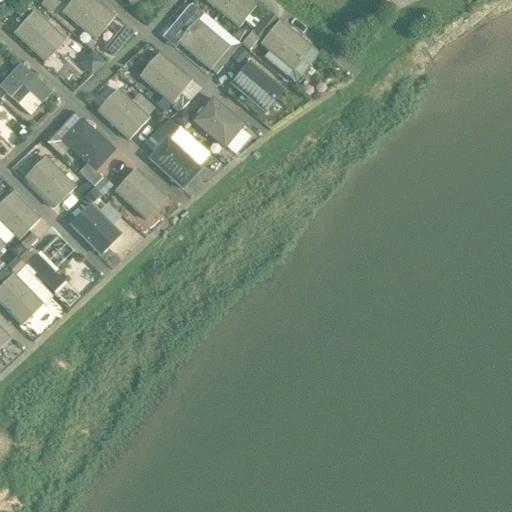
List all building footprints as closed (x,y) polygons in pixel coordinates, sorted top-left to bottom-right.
[(54,0),(45,0),(41,5),(48,11),(56,1),(54,0)] [(96,0),(74,0),(63,13),(95,40),(116,16),(96,0)] [(206,0),(238,26),(243,20),(249,13),(257,3),(253,0),(206,0)] [(23,5),(16,13),(24,21),(31,13),(23,5)] [(67,38),(36,12),(15,35),(46,62),(67,38)] [(249,13),(243,20),(254,29),(260,22),(249,13)] [(215,74),(238,44),(200,14),(177,44),(215,74)] [(278,19),(259,43),(294,70),(312,47),(278,19)] [(251,33),(242,45),(250,52),(259,40),(251,33)] [(237,49),(230,58),(241,67),(248,58),(237,49)] [(91,53),(80,65),(91,76),(103,65),(91,53)] [(191,79),(158,54),(139,78),(164,97),(172,103),(179,95),(191,79)] [(263,112),(282,88),(248,60),(229,84),(263,112)] [(9,97),(10,98),(22,85),(42,104),(53,93),(22,64),(0,86),(0,88),(1,89),(9,97)] [(1,89),(0,89),(0,99),(4,103),(9,97),(1,89)] [(120,91),(98,114),(127,141),(149,117),(120,91)] [(172,103),(170,107),(178,113),(188,103),(179,95),(172,103)] [(223,147),(244,123),(212,96),(191,120),(223,147)] [(164,97),(157,105),(165,112),(170,107),(172,103),(164,97)] [(158,108),(155,110),(156,122),(159,124),(167,115),(158,108)] [(181,110),(173,120),(182,128),(188,122),(187,116),(181,110)] [(180,183),(199,162),(167,134),(176,124),(167,115),(159,124),(145,140),(154,148),(148,155),(180,183)] [(95,172),(115,150),(84,122),(64,143),(86,164),(95,172)] [(26,179),(54,207),(74,187),(46,159),(26,179)] [(86,164),(78,172),(95,188),(103,180),(95,172),(86,164)] [(144,218),(165,195),(134,167),(113,190),(144,218)] [(103,180),(95,188),(102,195),(103,196),(111,188),(103,180)] [(87,183),(78,191),(84,197),(92,188),(87,183)] [(95,188),(86,197),(93,204),(102,195),(95,188)] [(0,204),(0,218),(20,238),(41,218),(13,191),(0,204)] [(121,232),(90,203),(71,223),(102,253),(121,232)] [(32,234),(20,246),(21,246),(25,250),(26,251),(28,249),(37,240),(32,234)] [(15,246),(10,251),(17,258),(25,250),(21,246),(15,246)] [(26,251),(18,259),(25,267),(29,263),(36,256),(28,249),(26,251)] [(29,263),(57,290),(66,281),(39,253),(36,256),(29,263)] [(15,258),(7,267),(14,274),(15,273),(23,266),(15,258)] [(45,303),(15,273),(14,274),(0,288),(0,299),(25,323),(45,303)] [(0,347),(13,335),(0,321),(0,347)]
